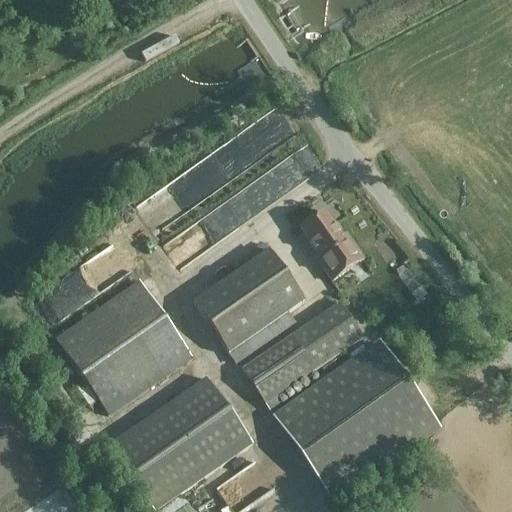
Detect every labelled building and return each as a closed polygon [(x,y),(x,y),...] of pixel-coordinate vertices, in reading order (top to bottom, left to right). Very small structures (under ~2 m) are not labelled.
[(301,230),(319,257),(324,264),(320,266),(331,283),(364,262),(347,237),(343,239),(326,213),(301,230)] [(192,308),(226,358),(302,306),(268,256),(192,308)] [(59,343),(111,419),(192,363),(140,288),(59,343)] [(379,346),(369,353),(338,308),(241,376),(328,500),(435,425),(379,346)] [(108,445),(154,511),(249,447),(204,380),(108,445)]
